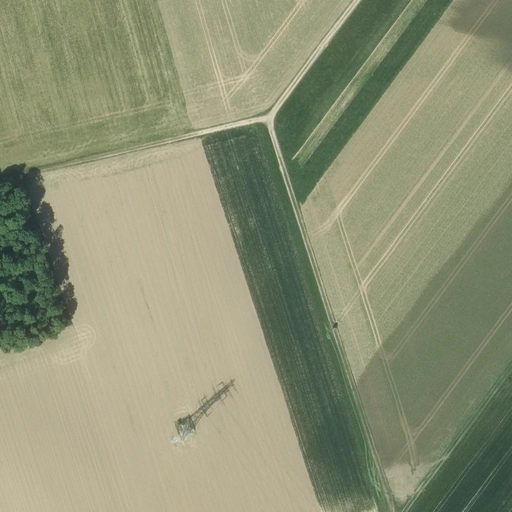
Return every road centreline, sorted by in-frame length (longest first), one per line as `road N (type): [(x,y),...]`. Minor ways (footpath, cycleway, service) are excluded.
road 1 (track): [(358,0),(268,117),(0,181)]
road 2 (track): [(268,117),(392,511)]
road 3 (track): [(511,376),(401,511)]
